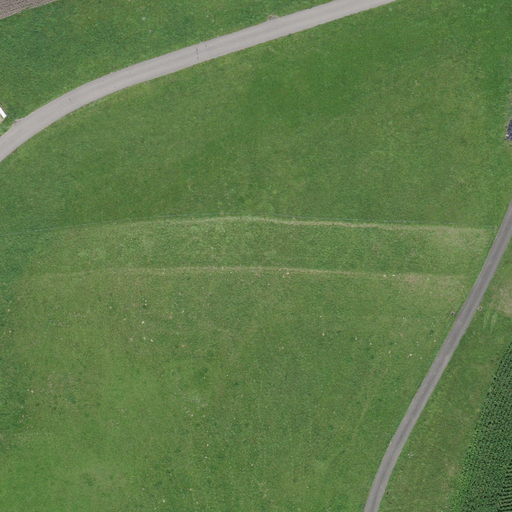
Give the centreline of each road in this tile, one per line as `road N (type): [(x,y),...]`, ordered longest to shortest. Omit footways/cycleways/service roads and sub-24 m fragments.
road 1 (unclassified): [(364,0),(60,105),(0,151)]
road 2 (track): [(372,511),(410,413),(511,221)]
